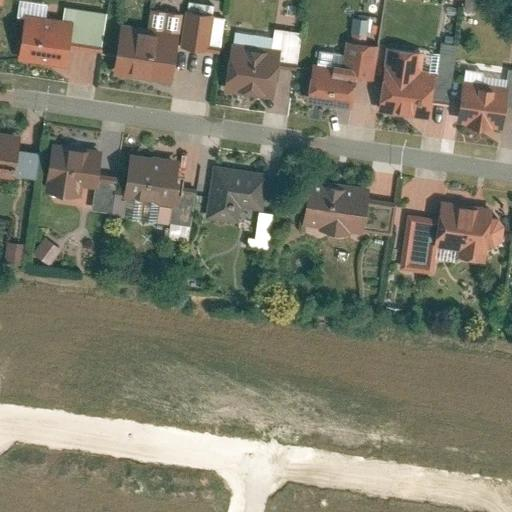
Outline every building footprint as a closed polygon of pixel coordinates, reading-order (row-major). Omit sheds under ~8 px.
[(25,11),(18,58),(68,66),(71,44),(102,49),(108,10),(68,4),(66,17),(25,11)] [(187,12),(186,48),(219,49),(220,13),(187,12)] [(366,33),(366,19),(349,18),(349,33),(366,33)] [(114,70),(173,80),(180,35),(122,25),(114,70)] [(223,90),(276,98),(281,65),(297,67),(302,31),(277,28),(275,45),(231,39),(223,90)] [(307,101),(353,106),(356,75),(376,77),(379,43),(345,40),(344,51),(313,47),(307,101)] [(389,45),(379,110),(430,118),(437,70),(422,68),(425,51),(389,45)] [(460,122),(504,127),(509,85),(464,79),(460,122)] [(0,175),(15,178),(22,133),(0,129),(0,175)] [(84,186),(98,187),(102,157),(89,156),(90,149),(53,144),(47,191),(83,195),(84,186)] [(123,196),(176,203),(181,158),(128,152),(123,196)] [(242,207),(266,210),(272,171),(215,163),(207,217),(240,222),(242,207)] [(311,180),(304,223),(365,232),(366,229),(392,233),(397,201),(371,197),(373,190),(311,180)] [(439,217),(410,212),(402,267),(434,273),(440,246),(461,250),(460,257),(488,262),(491,245),(496,245),(504,240),(507,224),(501,217),(493,216),(495,206),(443,198),(439,217)] [(263,249),(270,213),(253,210),(246,246),(263,249)] [(33,255),(49,264),(58,247),(42,239),(33,255)]
